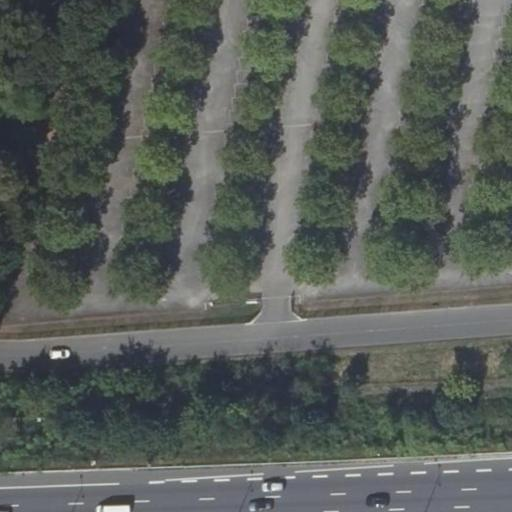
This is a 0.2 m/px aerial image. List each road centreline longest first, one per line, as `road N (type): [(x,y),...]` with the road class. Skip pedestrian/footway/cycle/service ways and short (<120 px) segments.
road 1 (unclassified): [(0,357),(511,321)]
road 2 (motorway): [(511,493),(112,511)]
